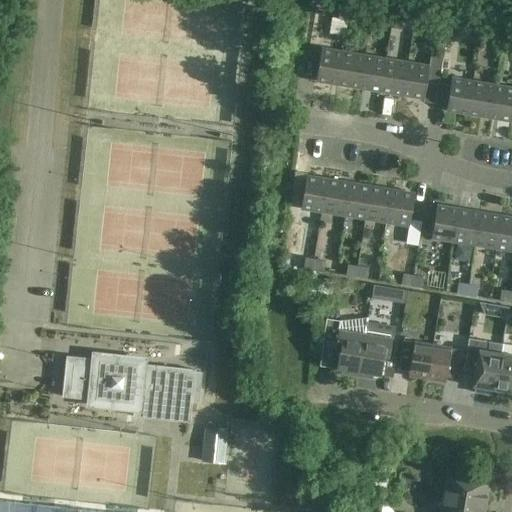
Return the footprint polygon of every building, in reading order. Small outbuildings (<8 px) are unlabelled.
[(340,8),(339,20),(349,21),(351,9),(340,8)] [(351,9),(349,21),(359,23),(361,11),(351,9)] [(391,28),(393,16),(383,15),(381,27),(391,28)] [(403,18),(393,16),(391,28),(401,30),(403,18)] [(447,32),(449,20),(439,19),(437,31),(447,32)] [(449,20),(447,32),(457,34),(471,36),(473,24),(459,22),(449,20)] [(502,46),(504,34),(494,32),(491,45),(502,46)] [(511,35),(504,34),(502,46),(511,48),(511,35)] [(338,84),(343,53),(321,49),(316,80),(338,84)] [(359,87),(365,56),(343,53),(338,84),(359,87)] [(365,56),(359,87),(381,91),(386,60),(365,56)] [(429,67),(407,63),(402,94),(424,98),(427,83),(438,85),(443,58),(431,56),(429,67)] [(402,94),(407,63),(386,60),(381,91),(402,94)] [(446,110),(468,113),(473,83),(451,79),(446,110)] [(490,117),(495,86),(473,83),(468,113),(490,117)] [(511,120),(511,115),(511,88),(495,86),(490,117),(511,120)] [(301,207),(323,211),(328,180),(306,177),(301,207)] [(328,180),(323,211),(344,215),(350,184),(328,180)] [(366,218),(371,187),(350,184),(344,215),(366,218)] [(387,222),(392,191),(371,187),(366,218),(387,222)] [(392,191),(387,222),(409,225),(414,194),(392,191)] [(431,237),(453,241),(458,210),(437,206),(431,237)] [(453,241),(475,244),(480,213),(458,210),(453,241)] [(501,217),(480,213),(475,244),(496,248),(501,217)] [(496,248),(511,250),(511,218),(501,217),(496,248)] [(314,272),(315,259),(306,258),(304,270),(314,272)] [(325,260),(315,259),(314,272),(324,273),(325,260)] [(346,277),(356,279),(358,267),(348,265),(346,277)] [(358,267),(356,279),(366,281),(368,268),(358,267)] [(413,275),(403,274),(401,286),(411,288),(413,275)] [(424,277),(413,275),(411,288),(422,289),(424,277)] [(466,297),(469,284),(458,283),(456,295),(466,297)] [(479,286),(469,284),(466,297),(477,299),(479,286)] [(392,288),(373,285),(371,298),(390,301),(392,288)] [(509,304),(511,291),(501,290),(499,302),(509,304)] [(345,374),(358,376),(365,334),(366,334),(369,319),(340,322),(327,320),(323,346),(340,349),(337,369),(346,370),(345,374)] [(365,334),(359,376),(372,378),(373,374),(381,376),(384,356),(389,357),(392,339),(394,327),(368,323),(366,334),(365,334)] [(468,339),(464,364),(476,366),(472,387),(475,387),(475,393),(491,395),(492,390),(495,390),(501,353),(502,344),(489,342),(468,339)] [(427,379),(433,345),(402,341),(398,365),(410,367),(409,376),(427,379)] [(501,353),(495,390),(497,391),(496,397),(511,399),(511,345),(502,344),(501,353)] [(463,350),(433,345),(427,379),(446,382),(447,372),(460,374),(463,350)] [(202,373),(195,372),(195,370),(155,366),(155,370),(139,368),(139,365),(99,360),(99,369),(75,366),(71,390),(95,392),(94,400),(134,404),(134,401),(150,402),(150,406),(190,410),(191,400),(198,401),(202,373)] [(223,463),(226,431),(206,429),(203,461),(223,463)] [(482,511),(488,482),(448,475),(441,511),(482,511)]
